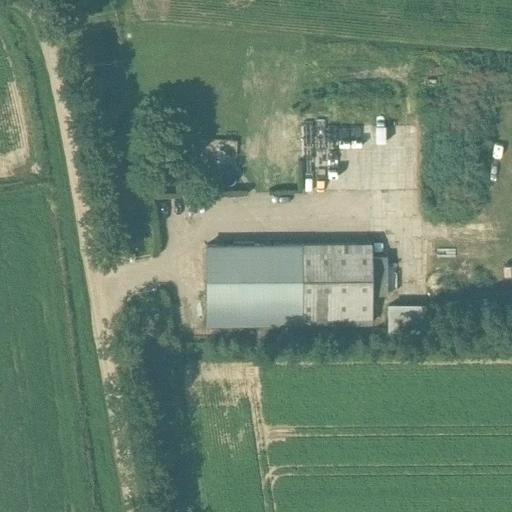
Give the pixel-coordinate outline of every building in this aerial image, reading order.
[(403,117),(362,118),(363,173),(405,172),(403,117)] [(349,134),(349,120),(337,119),(337,134),(349,134)] [(288,124),(288,155),(311,155),(311,124),(288,124)] [(332,148),(333,126),(321,125),(320,148),(332,148)] [(477,219),(511,207),(511,195),(473,209),(477,219)] [(371,323),(370,243),(206,244),(207,324),(371,323)]
